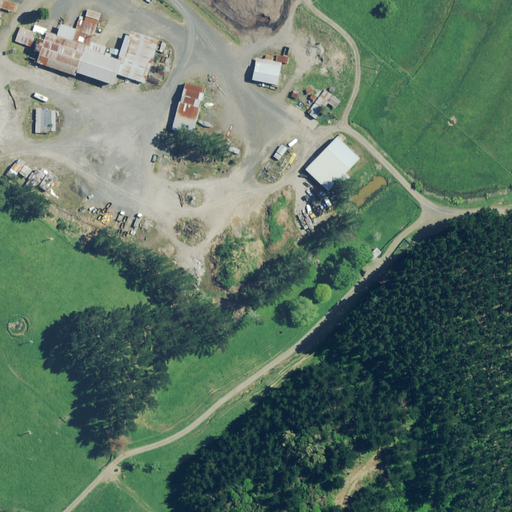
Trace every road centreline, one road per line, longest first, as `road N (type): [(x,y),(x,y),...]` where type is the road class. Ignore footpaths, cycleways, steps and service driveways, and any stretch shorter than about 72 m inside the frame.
road 1 (track): [(63,511),(118,451),(185,427),(296,350),(433,208)]
road 2 (track): [(433,208),(373,145),(342,126),(297,125),(250,104)]
road 3 (track): [(305,0),(356,48),(359,70),(342,126)]
